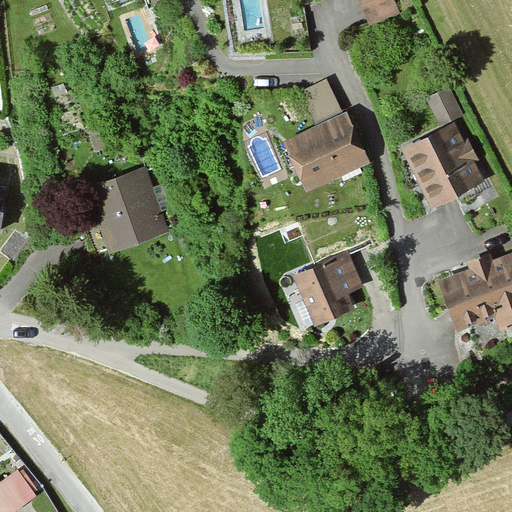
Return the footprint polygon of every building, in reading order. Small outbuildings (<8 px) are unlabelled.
[(393,0),(357,0),(366,26),(398,14),(393,0)] [(310,125),(277,140),(299,190),(362,162),(325,79),(296,93),(310,125)] [(444,85),(420,97),(434,124),(458,112),(444,85)] [(450,122),(393,149),(422,209),(478,182),(450,122)] [(78,186),(101,255),(166,233),(143,164),(78,186)] [(461,267),(432,277),(447,319),(490,304),(499,327),(511,321),(511,248),(486,258),(483,250),(459,259),(461,267)] [(292,275),(311,324),(350,309),(344,293),(362,286),(348,253),(292,275)] [(0,511),(1,511),(30,492),(11,466),(0,473),(0,511)]
